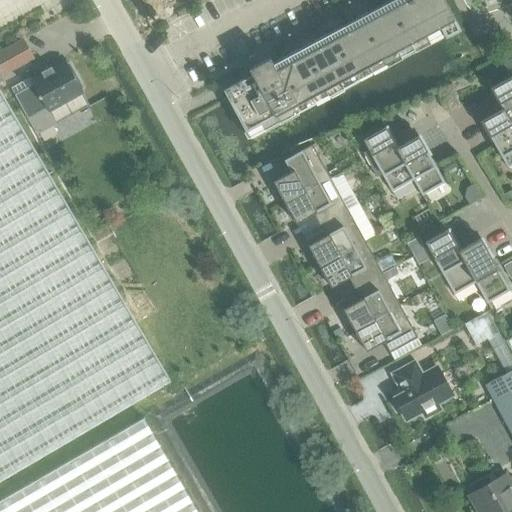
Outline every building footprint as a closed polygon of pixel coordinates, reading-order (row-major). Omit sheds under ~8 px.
[(0,0),(0,479),(170,380),(0,88),(0,0)] [(460,29),(444,0),(389,0),(273,63),(270,57),(249,68),(255,80),(226,95),(249,138),(444,34),(446,37),(460,29)] [(0,50),(0,69),(4,75),(34,58),(23,38),(0,50)] [(511,58),(488,68),(491,76),(511,67),(511,58)] [(28,77),(10,87),(27,118),(36,134),(55,124),(49,112),(80,94),(82,93),(80,90),(85,87),(71,61),(66,64),(65,62),(31,81),(28,77)] [(511,75),(490,87),(502,108),(503,108),(511,124),(511,75)] [(100,101),(87,108),(94,123),(108,115),(100,101)] [(511,164),(511,124),(503,108),(502,108),(481,120),(507,167),(511,164)] [(344,129),(350,139),(362,133),(356,122),(344,129)] [(392,191),(413,179),(414,179),(396,148),(397,147),(385,126),(362,139),(392,191)] [(418,135),(397,147),(396,148),(414,179),(413,179),(422,195),(445,182),(418,135)] [(290,171),(273,181),(284,202),(330,177),(312,144),(284,159),(290,171)] [(453,158),(440,166),(444,173),(457,166),(453,158)] [(330,177),(284,202),(296,223),(313,213),(319,224),(347,209),(330,177)] [(511,188),(503,194),(508,202),(511,199),(511,188)] [(181,244),(180,235),(177,227),(173,220),(169,215),(165,212),(158,208),(150,205),(141,204),(133,205),(125,208),(118,212),(114,215),(109,220),(105,228),(103,235),(102,242),(102,249),(104,257),(108,265),(112,271),(118,276),(123,279),(132,282),(139,283),(146,283),(154,281),(161,278),(168,273),(173,267),(177,260),(180,253),(181,244)] [(325,235),(308,245),(319,266),(365,241),(347,209),(319,224),(325,235)] [(459,250),(447,229),(424,242),(451,289),(472,277),(473,276),(458,250),(459,250)] [(486,303),(510,290),(480,238),(459,250),(458,250),(473,276),(472,277),(486,303)] [(365,241),(319,266),(331,286),(348,277),(354,288),(382,273),(382,272),(376,261),(365,241)] [(390,253),(376,261),(382,272),(395,264),(390,253)] [(414,255),(407,259),(412,268),(419,264),(414,255)] [(511,260),(503,265),(511,279),(511,278),(511,260)] [(393,267),(382,273),(386,280),(397,274),(393,267)] [(360,299),(343,308),(354,329),(400,305),(382,273),(354,288),(360,299)] [(223,326),(223,325),(222,317),(220,311),(216,305),(212,299),(206,295),(201,292),(194,289),(186,288),(180,289),(172,291),(165,294),(159,299),(155,305),(151,311),(149,316),(148,325),(149,332),(151,339),(154,345),(158,351),(166,357),(171,360),(177,362),(184,363),(192,362),(199,360),(205,357),(211,352),(216,347),(219,341),(222,334),(223,326)] [(400,305),(354,329),(366,350),(383,341),(390,353),(418,337),(400,305)] [(487,338),(506,373),(485,385),(511,434),(511,357),(486,310),(463,322),(475,344),(487,338)] [(339,327),(332,331),(336,338),(343,334),(339,327)] [(398,412),(402,411),(407,420),(422,412),(424,416),(427,417),(439,411),(440,407),(438,403),(452,395),(437,366),(422,374),(415,361),(392,373),(403,392),(394,397),(396,400),(393,403),(398,412)] [(0,511),(197,511),(143,417),(0,499),(0,511)] [(501,476),(469,495),(478,511),(511,511),(511,485),(508,488),(501,476)]
